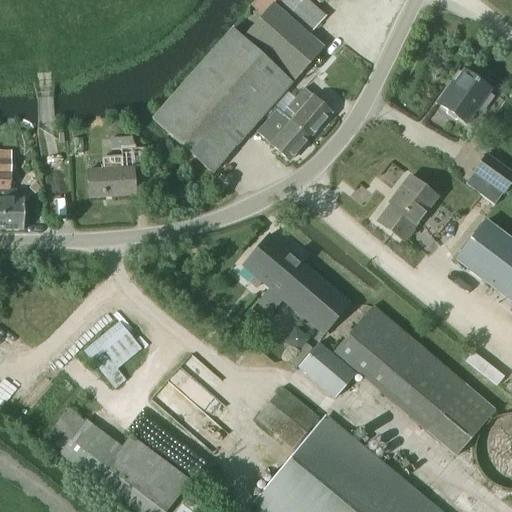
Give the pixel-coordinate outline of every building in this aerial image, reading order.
[(272,0),(312,34),(326,18),(306,0),(272,0)] [(294,81),(322,48),(273,5),(244,38),(294,81)] [(153,120),(151,122),(211,174),(290,85),(238,39),(230,32),(153,120)] [(466,126),(490,91),(461,72),(447,92),(445,91),(436,105),(466,126)] [(311,137),(330,115),(311,97),(304,90),(286,109),(294,116),(291,119),(311,137)] [(288,122),(275,111),(256,133),(269,144),(288,162),(311,137),(291,119),(288,122)] [(133,149),(132,138),(110,139),(111,151),(120,151),(120,158),(102,159),(103,171),(87,172),(89,200),(135,197),(132,172),(145,171),(144,148),(133,149)] [(502,196),(511,182),(511,176),(486,157),(473,175),(502,196)] [(10,192),(10,166),(9,166),(9,162),(0,162),(0,199),(3,200),(3,212),(0,212),(0,218),(0,217),(0,231),(22,232),(23,200),(15,200),(15,192),(10,192)] [(403,243),(405,239),(436,199),(409,178),(399,191),(401,193),(377,224),(403,243)] [(34,196),(39,192),(40,190),(38,188),(33,182),(27,188),(34,196)] [(511,304),(511,241),(485,222),(455,261),(511,304)] [(349,305),(268,237),(242,267),(268,289),(257,303),(271,315),(282,301),(323,335),(349,305)] [(371,308),(331,354),(424,433),(456,460),(495,414),(371,308)] [(116,390),(126,382),(116,371),(140,350),(118,324),(83,353),(107,380),(116,390)] [(315,348),(308,342),(293,359),(300,365),(297,369),(333,401),(355,376),(318,345),(315,348)] [(471,354),(464,362),(496,387),(502,378),(471,354)] [(318,426),(315,423),(318,419),(281,389),(256,420),(293,450),(311,427),(315,430),(255,502),(267,511),(431,511),(322,421),(318,426)] [(511,490),(511,416),(505,416),(491,421),(481,431),(474,445),(474,460),(479,474),(489,484),(503,491),(511,490)] [(115,444),(87,421),(60,453),(90,478),(95,472),(115,444)] [(135,511),(166,511),(189,482),(130,437),(96,482),(135,511)] [(195,511),(202,503),(192,495),(182,507),(181,506),(176,511),(195,511)]
